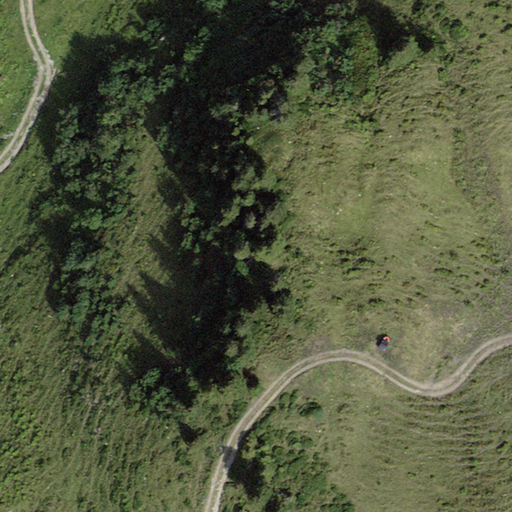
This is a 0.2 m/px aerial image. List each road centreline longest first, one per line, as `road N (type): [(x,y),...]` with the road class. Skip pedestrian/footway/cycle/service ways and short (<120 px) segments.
road 1 (track): [(511,339),(492,345),(434,391),(350,354),(300,364),(232,444),(210,511)]
road 2 (track): [(0,200),(61,105),(35,0)]
